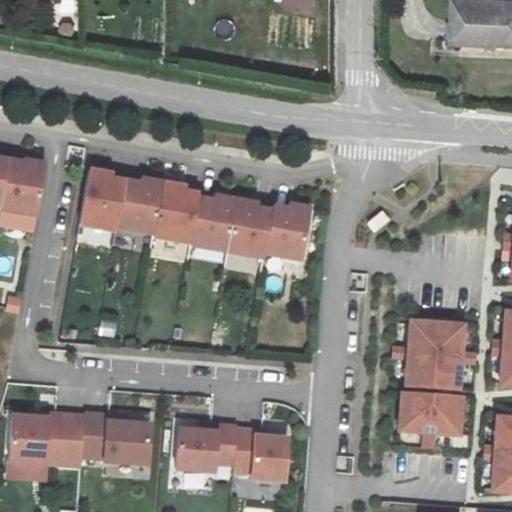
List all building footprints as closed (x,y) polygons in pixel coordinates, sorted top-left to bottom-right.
[(511,0),(448,0),(447,42),(511,43),(511,0)] [(21,164),(6,161),(0,195),(0,210),(34,217),(43,166),(22,162),(21,164)] [(108,174),(87,170),(77,224),(113,231),(114,228),(123,182),(108,179),(108,174)] [(138,184),(123,182),(114,228),(151,235),(161,184),(139,179),(138,184)] [(183,188),(161,184),(151,235),(151,237),(188,243),(196,199),(196,195),(182,192),(183,188)] [(211,202),(196,199),(188,243),(187,245),(224,252),(233,201),(212,198),(211,202)] [(256,205),(233,201),(224,252),(261,259),(262,254),(270,213),(255,210),(256,205)] [(271,208),(270,213),(262,254),(299,261),(308,210),(287,207),(286,211),(271,208)] [(381,215),(366,227),(373,235),(387,223),(381,215)] [(511,238),(501,238),(500,254),(511,255),(509,284),(511,284),(511,238)] [(511,316),(503,316),(500,345),(489,344),(488,359),(499,360),(496,389),(511,390),(511,316)] [(460,329),(407,324),(405,351),(390,350),(389,360),(404,362),(401,389),(454,393),(456,367),(471,368),(473,357),(457,356),(460,329)] [(456,401),(397,396),(394,434),(418,436),(417,451),(428,452),(429,437),(453,439),(456,401)] [(28,418),(8,416),(5,460),(41,463),(76,466),(77,457),(81,417),(45,414),(45,419),(28,418)] [(81,414),(81,417),(77,457),(99,458),(99,461),(143,464),(146,425),(122,423),(104,422),(104,416),(81,414)] [(511,422),(493,421),(490,450),(480,449),(478,465),(489,466),(487,495),(511,497),(511,422)] [(195,432),(175,431),(172,469),(210,472),(211,464),(230,465),(232,431),(232,428),(214,427),(213,433),(195,432)] [(252,433),(232,431),(230,465),(229,473),(247,475),(247,480),(279,482),(283,440),(252,438),(252,433)] [(41,463),(5,460),(3,477),(39,480),(41,463)]
